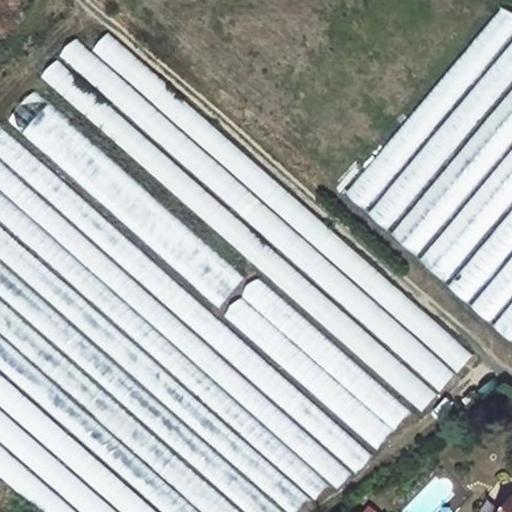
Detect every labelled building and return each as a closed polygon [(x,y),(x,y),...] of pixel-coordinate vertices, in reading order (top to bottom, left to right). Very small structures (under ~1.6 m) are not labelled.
[(511,13),(501,8),(346,193),(365,209),(511,33),(511,13)] [(107,34),(92,51),(457,371),(471,355),(107,34)] [(74,40),(59,58),(439,392),(455,375),(74,40)] [(511,81),(511,42),(367,214),(387,231),(511,81)] [(56,60),(41,77),(421,412),(437,394),(56,60)] [(511,141),(511,89),(391,234),(417,256),(511,141)] [(33,92),(7,121),(219,307),(244,278),(33,92)] [(0,159),(356,474),(373,454),(0,124),(0,159)] [(444,282),(511,201),(511,150),(421,259),(444,282)] [(0,190),(337,489),(351,473),(0,161),(0,190)] [(0,221),(314,499),(328,484),(0,193),(0,221)] [(511,209),(447,286),(468,303),(511,250),(511,209)] [(0,258),(289,511),(298,511),(309,499),(0,228),(0,258)] [(511,255),(470,305),(491,322),(511,296),(511,255)] [(0,295),(246,511),(281,511),(0,264),(0,295)] [(240,298),(393,431),(409,413),(256,280),(240,298)] [(224,316),(377,450),(393,431),(240,298),(224,316)] [(0,332),(202,511),(239,511),(0,299),(0,332)] [(511,303),(492,327),(511,342),(511,303)] [(0,369),(162,511),(196,511),(0,339),(0,369)] [(0,404),(122,511),(156,511),(0,374),(0,404)] [(0,440),(81,511),(113,511),(0,411),(0,440)] [(77,511),(0,444),(0,478),(38,511),(77,511)] [(511,511),(511,491),(491,511),(511,511)]
